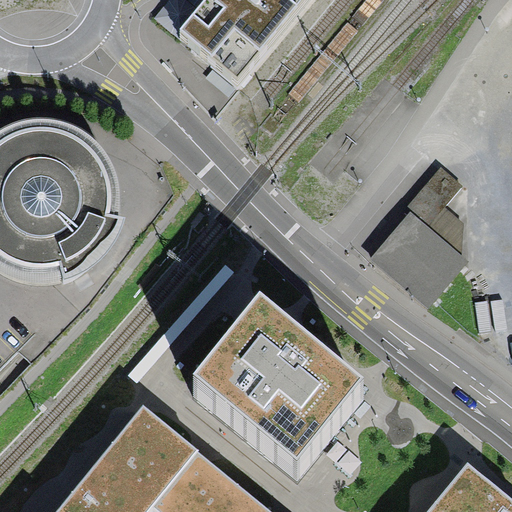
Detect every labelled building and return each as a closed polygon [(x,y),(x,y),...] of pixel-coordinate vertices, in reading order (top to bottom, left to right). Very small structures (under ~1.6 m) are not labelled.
[(215,0),(180,43),(238,90),(312,0),(215,0)] [(36,128),(70,129),(71,114),(37,113),(36,128)] [(80,272),(97,257),(108,237),(112,215),(109,193),(98,173),(82,157),(61,148),(39,146),(17,151),(0,161),(0,266),(15,277),(37,283),(59,281),(80,272)] [(441,167),(408,207),(462,256),(465,223),(444,208),(464,187),(441,167)] [(461,265),(410,224),(383,257),(435,298),(461,265)] [(226,266),(130,375),(136,380),(232,271),(226,266)] [(368,401),(257,312),(189,396),(299,485),(368,401)] [(272,511),(144,407),(57,511),(272,511)] [(511,511),(511,500),(469,464),(429,511),(511,511)]
